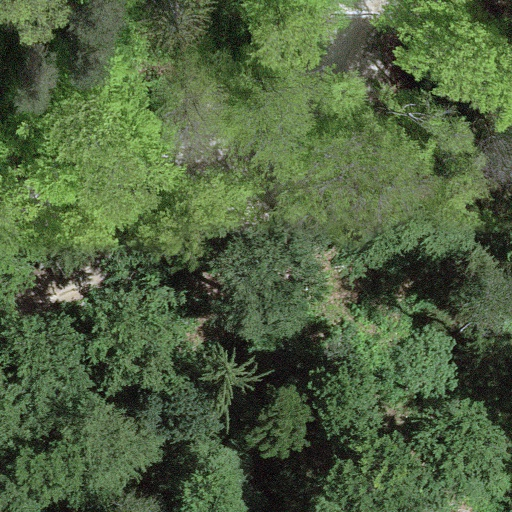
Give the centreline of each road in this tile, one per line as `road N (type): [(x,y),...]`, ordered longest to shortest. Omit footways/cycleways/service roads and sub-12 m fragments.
road 1 (unclassified): [(0,206),(270,120),(309,91),(346,42),(363,0)]
road 2 (track): [(0,318),(278,156),(309,91)]
